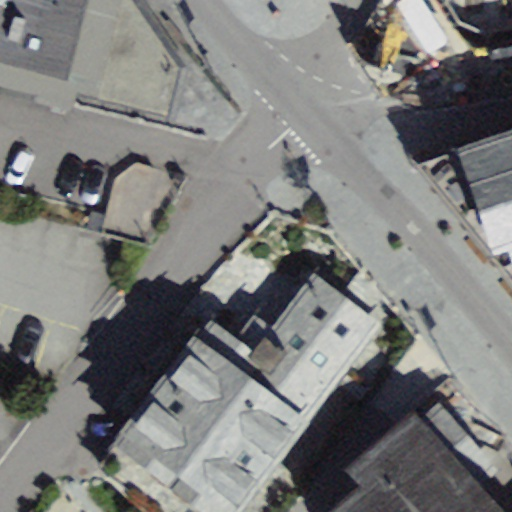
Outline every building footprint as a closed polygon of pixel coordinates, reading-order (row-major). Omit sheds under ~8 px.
[(0,0),(0,98),(156,130),(172,57),(127,0),(0,0)] [(511,0),(444,0),(455,68),(511,60),(511,0)] [(511,132),(437,156),(461,226),(442,249),(511,332),(511,132)] [(339,264),(254,324),(294,380),(379,320),(339,264)] [(188,335),(74,464),(124,511),(238,511),(306,439),(188,335)] [(480,511),(395,418),(318,475),(334,497),(313,511),(480,511)]
